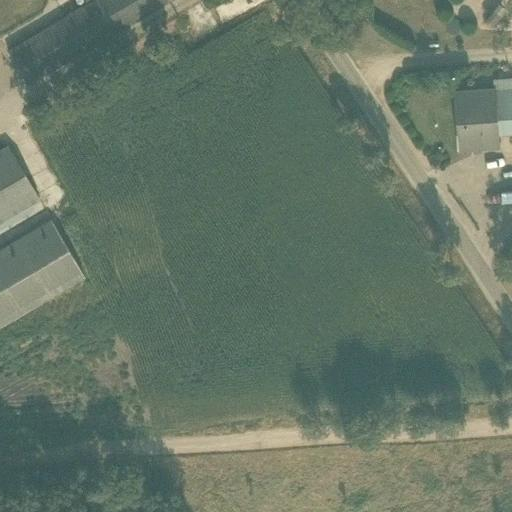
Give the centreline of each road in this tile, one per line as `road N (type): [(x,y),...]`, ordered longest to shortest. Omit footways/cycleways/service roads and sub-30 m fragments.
road 1 (track): [(0,471),(511,431)]
road 2 (unclassified): [(511,316),(296,0)]
